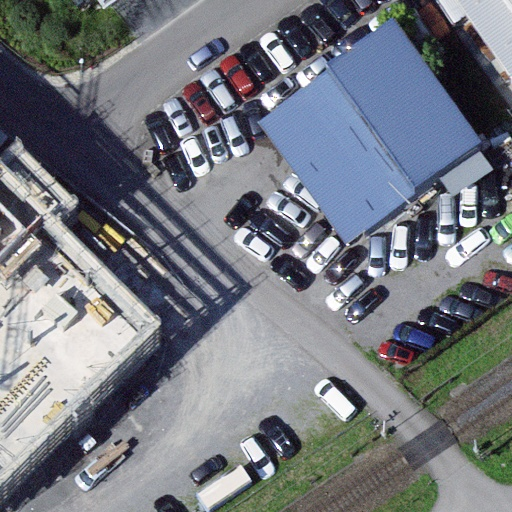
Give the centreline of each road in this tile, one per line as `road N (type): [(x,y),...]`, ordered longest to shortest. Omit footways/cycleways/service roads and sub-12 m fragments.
road 1 (unclassified): [(494,511),(430,437),(74,151)]
road 2 (residential): [(287,0),(74,151)]
